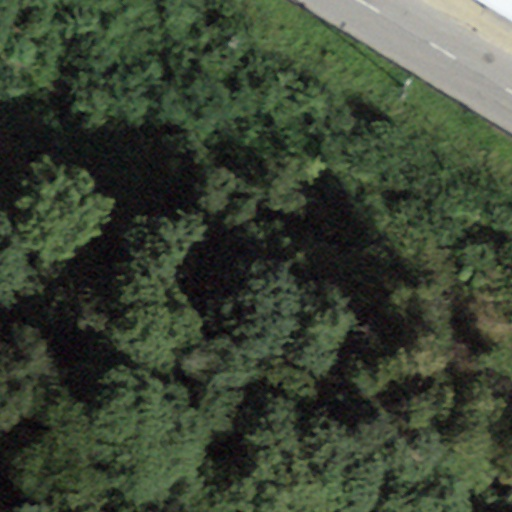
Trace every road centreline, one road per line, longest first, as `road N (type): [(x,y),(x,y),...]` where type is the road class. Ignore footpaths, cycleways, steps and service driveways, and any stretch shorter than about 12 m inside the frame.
road 1 (track): [(0,228),(101,249),(309,353),(422,421),(469,511)]
road 2 (tertiary): [(511,68),(374,0)]
